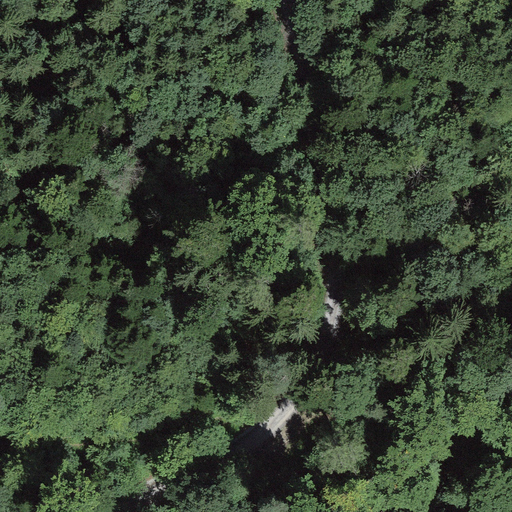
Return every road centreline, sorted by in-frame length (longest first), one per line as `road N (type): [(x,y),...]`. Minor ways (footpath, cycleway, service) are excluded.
road 1 (track): [(287,0),(322,103),(333,258),(329,331),(286,414),(171,489),(120,511)]
road 2 (track): [(0,445),(200,430),(286,414)]
